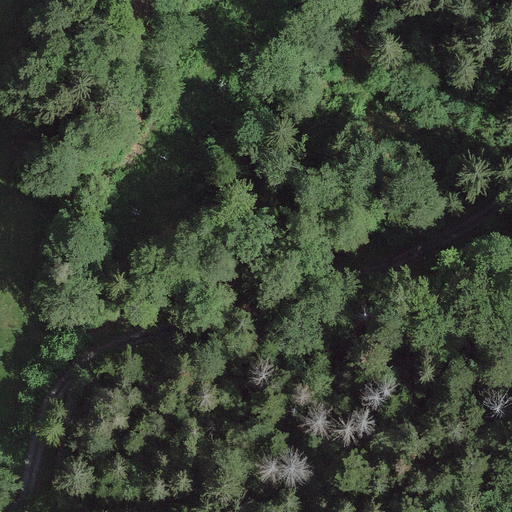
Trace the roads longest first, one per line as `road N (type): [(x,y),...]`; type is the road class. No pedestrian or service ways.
road 1 (unclassified): [(71,374),(128,341),(325,291),(490,211),(511,191)]
road 2 (unclassified): [(71,374),(50,406),(13,511)]
road 3 (track): [(47,511),(71,374)]
